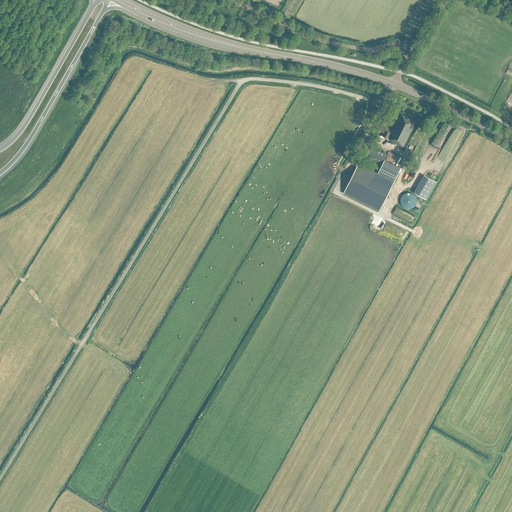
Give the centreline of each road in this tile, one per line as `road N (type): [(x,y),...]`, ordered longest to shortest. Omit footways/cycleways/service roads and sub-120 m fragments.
road 1 (track): [(0,478),(237,87),(261,79),(375,99)]
road 2 (secondary): [(394,83),(229,46),(120,0)]
road 3 (unclassified): [(394,83),(408,45),(360,47),(293,32),(231,0)]
road 4 (motorway): [(0,172),(23,151),(109,0)]
road 5 (motorway): [(96,0),(24,127),(0,150)]
